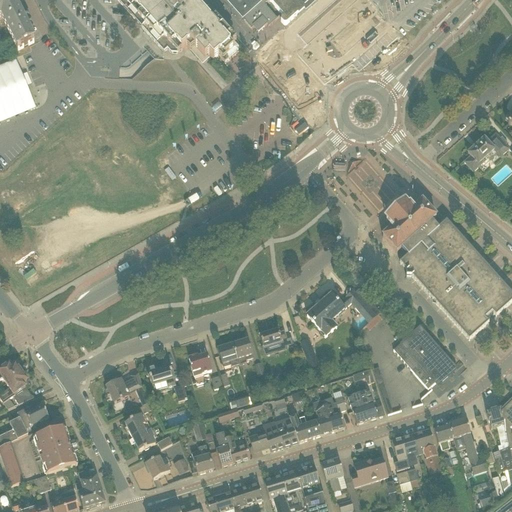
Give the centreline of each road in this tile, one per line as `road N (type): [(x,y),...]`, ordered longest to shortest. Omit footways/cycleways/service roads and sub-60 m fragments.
road 1 (tertiary): [(130,508),(426,417),(490,381)]
road 2 (residential): [(67,381),(115,353),(272,303),(356,229)]
road 3 (unclassified): [(31,334),(304,169)]
road 4 (unknown): [(71,311),(74,285),(221,204),(235,215)]
road 5 (residential): [(490,381),(356,229)]
road 6 (residential): [(130,508),(67,381)]
road 7 (tertiary): [(380,95),(473,0)]
road 8 (residential): [(414,165),(511,77)]
road 9 (tertiary): [(414,165),(511,246)]
